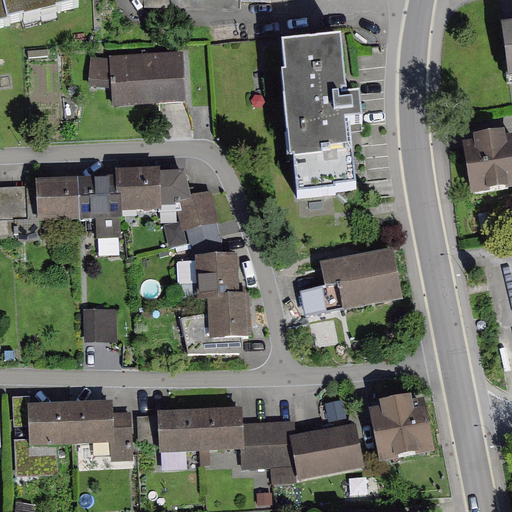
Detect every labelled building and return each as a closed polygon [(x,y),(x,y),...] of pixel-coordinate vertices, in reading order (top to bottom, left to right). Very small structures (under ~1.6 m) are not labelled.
[(77,0),(0,0),(0,11),(5,30),(80,10),(77,0)] [(301,79),(291,80),(297,160),(358,155),(356,128),(370,127),(368,98),(357,99),(353,44),(299,48),(301,79)] [(184,56),(92,58),(93,91),(115,91),(115,109),(185,108),(184,56)] [(511,140),(470,146),(476,196),(511,191),(511,140)] [(162,173),(121,175),(124,210),(179,209),(183,235),(218,225),(213,194),(192,197),(187,176),(162,178),(162,173)] [(83,183),(41,185),(43,224),(84,223),(83,183)] [(0,224),(25,223),(24,191),(0,192),(0,224)] [(397,255),(324,265),(331,312),(404,302),(397,255)] [(239,259),(199,260),(200,306),(211,305),(212,342),(253,341),(252,297),(240,297),(239,259)] [(181,282),(199,281),(198,261),(180,262),(181,282)] [(118,312),(86,312),(86,347),(118,346),(118,312)] [(385,413),(376,415),(387,465),(439,454),(429,406),(416,409),(414,401),(384,408),(385,413)] [(116,407),(34,409),(35,446),(117,444),(116,417),(116,407)] [(246,415),(164,418),(165,456),(247,454),(247,431),(246,415)] [(132,416),(116,417),(117,444),(117,463),(133,463),(132,416)] [(296,430),(247,431),(247,454),(248,471),(301,468),(296,441),(296,430)] [(357,430),(296,441),(301,468),(304,482),(364,471),(357,430)]
